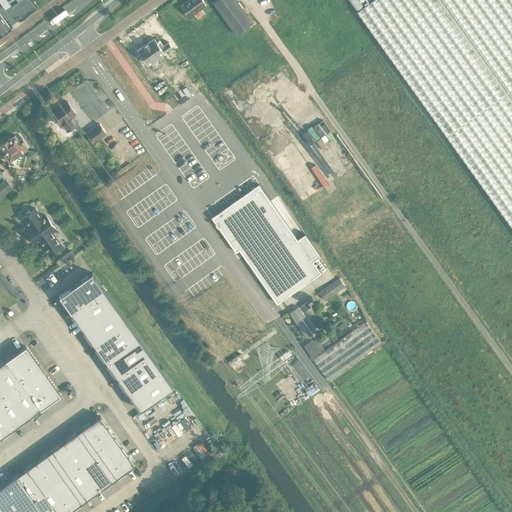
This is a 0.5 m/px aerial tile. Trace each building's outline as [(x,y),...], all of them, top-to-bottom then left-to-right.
[(201,15),(190,0),(187,0),(181,5),(189,16),(194,13),(198,18),(201,15)] [(190,0),(201,15),(205,13),(201,7),(206,4),(203,0),(190,0)] [(213,0),(213,1),(236,33),(253,21),(237,0),(213,0)] [(511,0),(372,0),(357,11),(431,114),(511,227),(511,0)] [(322,9),(283,37),(295,54),(334,25),(322,9)] [(0,33),(9,27),(0,13),(0,33)] [(157,42),(154,38),(138,49),(149,64),(165,53),(164,52),(172,46),(169,41),(163,45),(160,40),(157,42)] [(62,122),(68,130),(77,123),(71,115),(76,112),(68,101),(52,112),(60,123),(62,122)] [(87,132),(93,141),(94,142),(107,132),(100,123),(87,132)] [(10,161),(22,152),(24,155),(27,153),(25,150),(27,149),(22,141),(20,143),(14,135),(9,139),(1,144),(7,153),(5,154),(10,161)] [(1,182),(0,182),(0,197),(8,192),(1,182)] [(221,213),(216,216),(224,227),(220,229),(236,251),(239,249),(244,255),(277,303),(321,272),(313,261),(320,256),(320,255),(309,239),(308,239),(301,244),(297,238),(271,201),(259,183),(251,189),(248,191),(250,193),(221,213)] [(26,214),(22,217),(29,227),(26,230),(27,232),(30,230),(32,233),(29,235),(35,243),(39,240),(49,255),(62,245),(52,231),(55,228),(46,215),(42,218),(35,208),(31,211),(31,210),(30,210),(29,210),(28,210),(27,210),(27,211),(26,211),(26,212),(26,213),(26,214)] [(72,249),(63,255),(66,260),(75,254),(72,249)] [(63,256),(56,261),(59,265),(66,260),(63,256)] [(82,326),(84,330),(93,342),(96,346),(105,358),(108,362),(116,375),(119,379),(128,391),(131,395),(140,407),(141,409),(162,394),(169,389),(174,386),(92,272),(75,285),(74,284),(72,286),(70,288),(60,295),(70,310),(73,314),(82,326)] [(319,292),(325,300),(345,286),(339,278),(319,292)] [(299,306),(303,312),(311,307),(307,301),(299,306)] [(312,334),(301,318),(305,316),(299,307),(290,313),(307,338),(312,334)] [(325,349),(313,358),(328,379),(357,359),(381,341),(367,321),(325,349)] [(0,437),(62,393),(26,344),(0,363),(0,437)] [(192,411),(159,434),(185,470),(198,461),(204,469),(223,455),(192,411)] [(88,424),(83,427),(80,430),(76,432),(69,437),(63,441),(60,444),(55,447),(49,451),(46,453),(41,457),(36,461),(33,463),(28,467),(22,471),(19,473),(11,479),(0,487),(0,486),(0,511),(67,511),(71,510),(76,506),(81,502),(84,500),(90,496),(95,492),(98,490),(104,486),(111,481),(114,479),(118,476),(123,473),(135,464),(128,454),(127,453),(124,448),(121,444),(113,433),(110,429),(107,425),(100,415),(88,424)]
